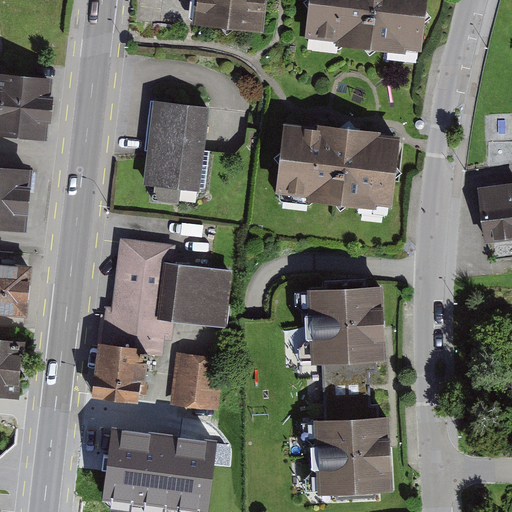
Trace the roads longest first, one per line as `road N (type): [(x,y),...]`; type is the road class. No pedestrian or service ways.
road 1 (secondary): [(102,0),(44,511)]
road 2 (residential): [(436,471),(434,224),(441,147),(474,0)]
